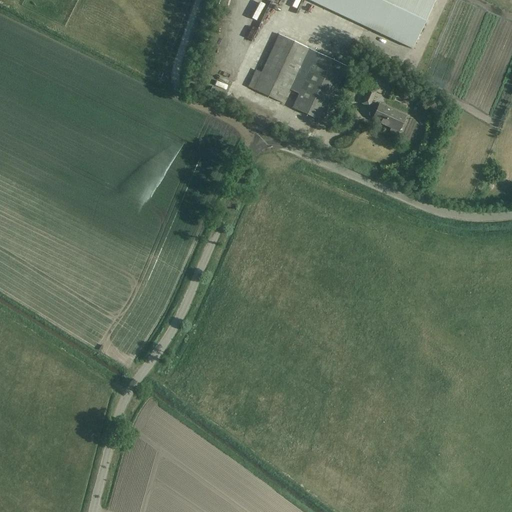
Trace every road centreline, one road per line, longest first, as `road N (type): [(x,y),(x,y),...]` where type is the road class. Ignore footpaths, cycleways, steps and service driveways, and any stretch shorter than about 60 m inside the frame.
road 1 (unclassified): [(87,511),(121,392),(171,322),(262,137),(435,210),(511,216)]
road 2 (track): [(197,0),(177,96),(262,137)]
